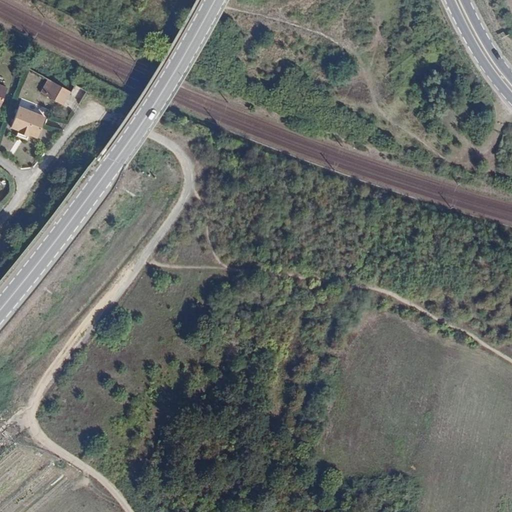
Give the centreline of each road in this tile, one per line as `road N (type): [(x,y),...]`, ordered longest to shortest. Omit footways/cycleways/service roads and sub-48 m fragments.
road 1 (track): [(511,366),(368,287),(201,260),(172,223)]
road 2 (secondary): [(0,310),(152,111),(216,0)]
road 3 (track): [(132,511),(106,481),(45,442),(29,415)]
